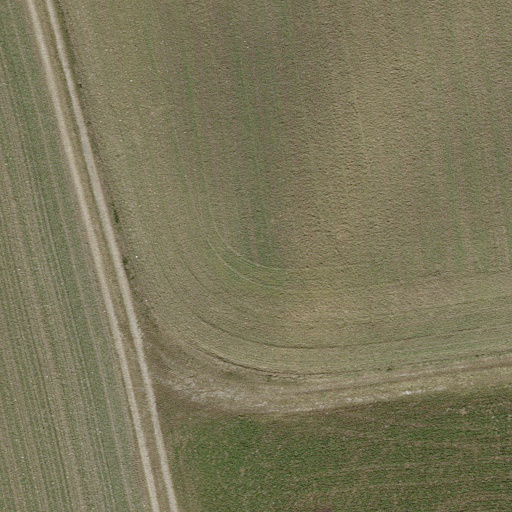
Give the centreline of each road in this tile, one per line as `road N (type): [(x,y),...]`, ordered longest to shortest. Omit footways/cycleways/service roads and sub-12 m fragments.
road 1 (track): [(511,372),(295,400),(203,389),(134,359)]
road 2 (track): [(39,0),(134,359)]
road 3 (track): [(134,359),(164,511)]
